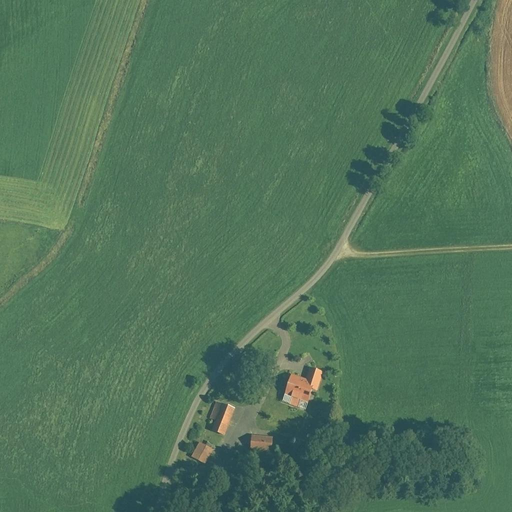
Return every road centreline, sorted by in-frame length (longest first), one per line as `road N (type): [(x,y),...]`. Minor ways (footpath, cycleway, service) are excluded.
road 1 (residential): [(161,511),(184,424),(205,388),(335,255),(476,0)]
road 2 (track): [(335,255),(511,250)]
